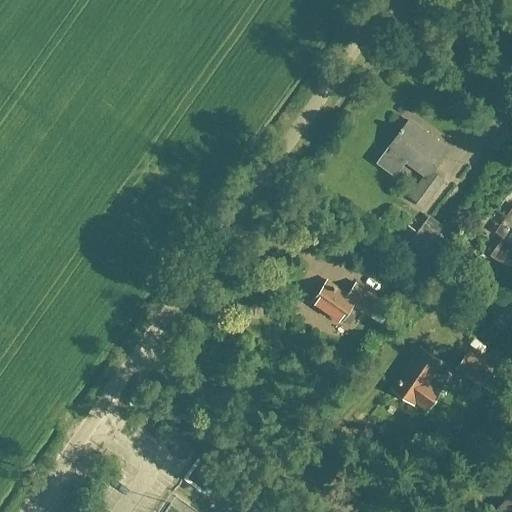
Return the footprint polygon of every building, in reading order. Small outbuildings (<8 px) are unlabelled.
[(442,179),(431,171),(448,149),(409,120),(403,129),(401,127),(398,130),(400,132),(389,147),(427,175),(411,196),(423,205),(442,179)] [(435,228),(459,200),(447,189),(423,217),(435,228)] [(504,236),(500,242),(491,256),(501,263),(511,270),(511,208),(510,211),(497,230),(504,236)] [(348,242),(336,233),(329,243),(341,252),(348,242)] [(353,303),(371,315),(380,302),(355,284),(347,296),(327,282),(313,302),(340,321),(353,303)] [(433,402),(440,392),(427,383),(441,362),(421,348),(392,389),(413,403),(420,393),(433,402)] [(480,384),(489,371),(466,355),(457,368),(480,384)] [(511,511),(511,490),(496,511),(497,511),(511,511)]
